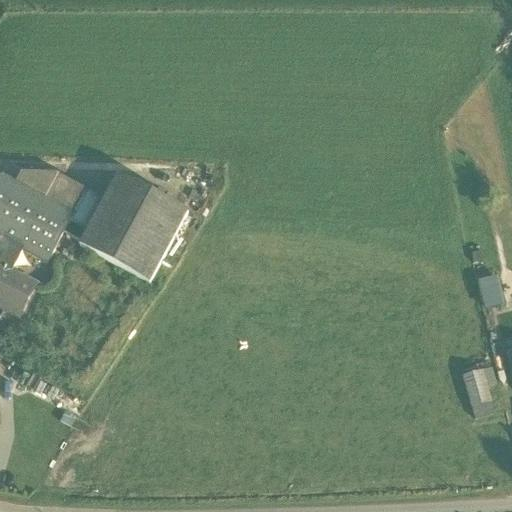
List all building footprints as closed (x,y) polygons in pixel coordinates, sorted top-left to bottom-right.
[(0,247),(3,242),(22,253),(46,265),(62,235),(85,191),(58,177),(46,200),(4,176),(0,176),(0,247)] [(104,200),(85,191),(62,235),(80,244),(78,248),(149,286),(187,214),(117,177),(104,200)] [(0,309),(17,319),(27,301),(36,286),(13,275),(11,274),(22,253),(3,242),(0,247),(0,309)] [(497,276),(475,280),(480,308),(502,304),(497,276)] [(480,372),(462,377),(472,408),(490,402),(485,388),(495,385),(490,369),(480,372)]
